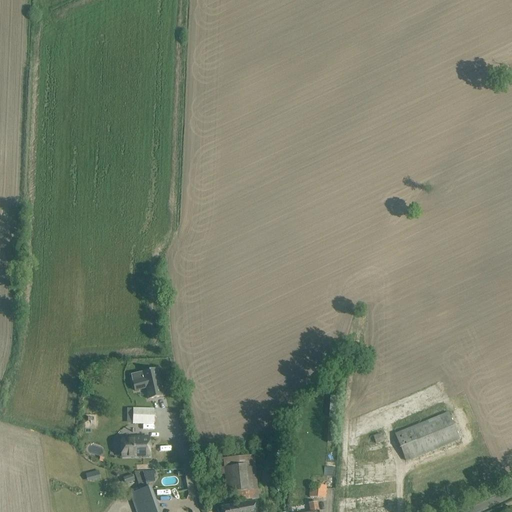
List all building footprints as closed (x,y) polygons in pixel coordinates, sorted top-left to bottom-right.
[(144,380),(133,382),(135,391),(146,388),(148,399),(162,396),(156,369),(142,373),(144,380)] [(133,408),(133,424),(154,424),(154,409),(133,408)] [(419,424),(395,434),(406,461),(459,439),(448,413),(419,424)] [(382,434),(373,436),(375,444),(384,442),(382,434)] [(131,441),(121,441),(121,457),(149,456),(149,437),(148,438),(131,438),(131,441)] [(224,468),(218,468),(219,474),(225,474),(227,492),(232,492),(233,501),(258,498),(253,455),(223,458),(224,468)] [(341,467),(342,479),(366,478),(365,466),(341,467)] [(132,475),(123,478),(125,485),(135,481),(132,475)] [(311,484),(309,497),(324,499),(326,486),(311,484)] [(140,491),(130,494),(136,511),(158,511),(150,487),(145,489),(140,491)] [(230,505),(220,507),(221,511),(256,511),(254,500),(230,505)] [(309,511),(318,511),(319,511),(317,501),(308,503),(309,511)]
